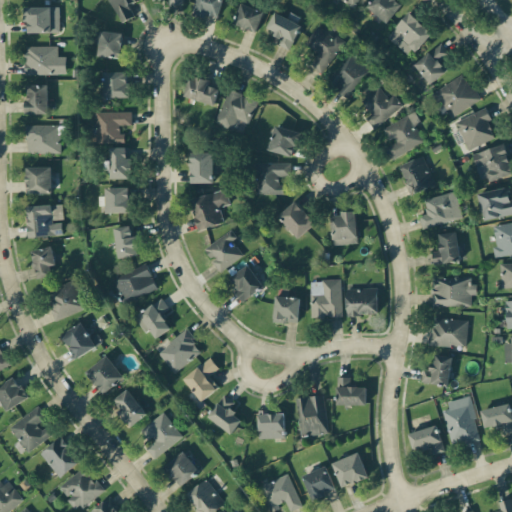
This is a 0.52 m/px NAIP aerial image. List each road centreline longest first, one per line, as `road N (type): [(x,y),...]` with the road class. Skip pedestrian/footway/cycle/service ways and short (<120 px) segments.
road 1 (residential): [(0,92),(4,223),(18,296),(50,362),(165,511)]
road 2 (residential): [(166,111),(157,177),(164,231),(181,272),(212,313),(263,349),(403,350)]
road 3 (residential): [(404,247),(372,165),(318,99),(257,60),(163,43)]
road 4 (residential): [(414,511),(396,426),(410,284),(404,247)]
road 5 (residential): [(368,511),(511,461)]
